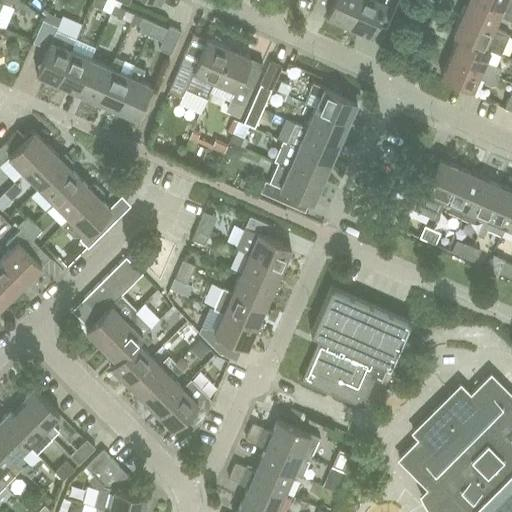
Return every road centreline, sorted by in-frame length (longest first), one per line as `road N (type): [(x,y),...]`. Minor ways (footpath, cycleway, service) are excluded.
road 1 (residential): [(186,494),(213,467),(249,383),(266,373),(324,233)]
road 2 (residential): [(186,494),(25,335)]
road 3 (residential): [(25,335),(150,200),(163,206)]
road 4 (residential): [(324,233),(386,84)]
road 5 (residential): [(511,142),(386,84)]
